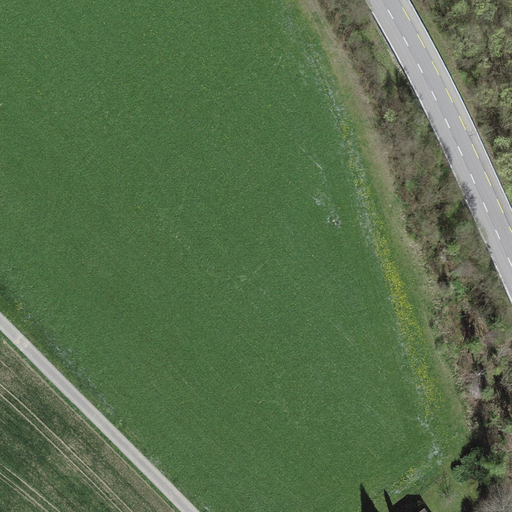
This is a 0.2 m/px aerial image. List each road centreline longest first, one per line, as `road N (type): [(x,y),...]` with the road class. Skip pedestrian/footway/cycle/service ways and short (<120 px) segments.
road 1 (tertiary): [(511,265),(382,0)]
road 2 (track): [(0,315),(193,511)]
